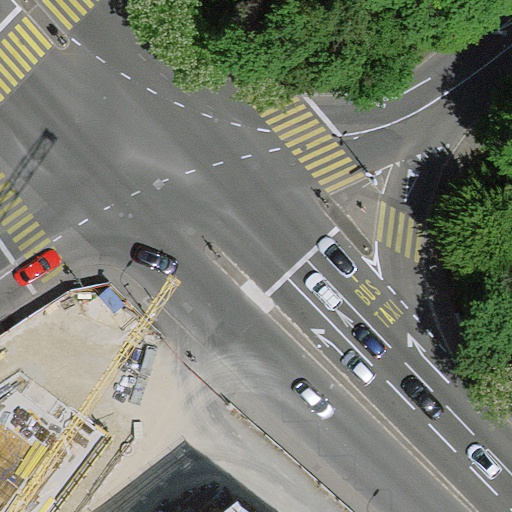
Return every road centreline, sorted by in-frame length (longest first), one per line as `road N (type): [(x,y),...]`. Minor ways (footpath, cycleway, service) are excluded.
road 1 (tertiary): [(249,210),(511,473)]
road 2 (tertiary): [(249,210),(175,200),(97,207),(23,224),(0,240)]
road 3 (tertiary): [(433,97),(249,210)]
